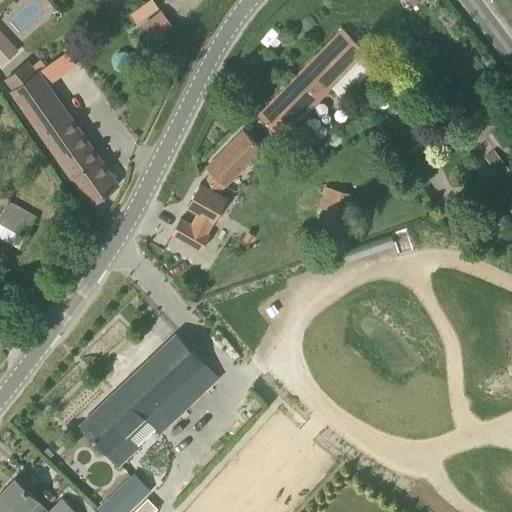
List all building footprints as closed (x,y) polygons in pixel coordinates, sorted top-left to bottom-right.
[(161,9),(143,24),(155,39),(173,24),(161,9)] [(270,27),(263,42),(276,48),(283,33),(270,27)] [(281,138),(352,65),(366,51),(343,28),(258,115),(281,138)] [(0,49),(0,33),(2,32),(0,29),(0,62),(2,65),(9,59),(0,49)] [(1,75),(91,204),(118,184),(27,57),(1,75)] [(206,167),(211,172),(224,185),(225,186),(262,148),(244,130),(206,167)] [(504,184),(511,177),(511,171),(494,150),(484,157),(491,165),(489,167),(504,184)] [(224,185),(211,172),(204,184),(200,182),(187,205),(199,212),(191,225),(180,218),(172,232),(199,248),(227,198),(219,193),(224,185)] [(325,186),(318,210),(351,219),(358,195),(325,186)] [(9,201),(0,215),(0,220),(25,235),(36,217),(9,201)] [(81,423),(119,463),(147,437),(150,441),(218,377),(177,333),(81,423)] [(134,474),(100,507),(104,511),(124,511),(149,489),(134,474)] [(50,511),(37,499),(15,478),(0,493),(0,510),(2,511),(24,511),(26,511),(77,511),(63,498),(50,511)] [(148,498),(133,511),(153,511),(157,508),(148,498)]
